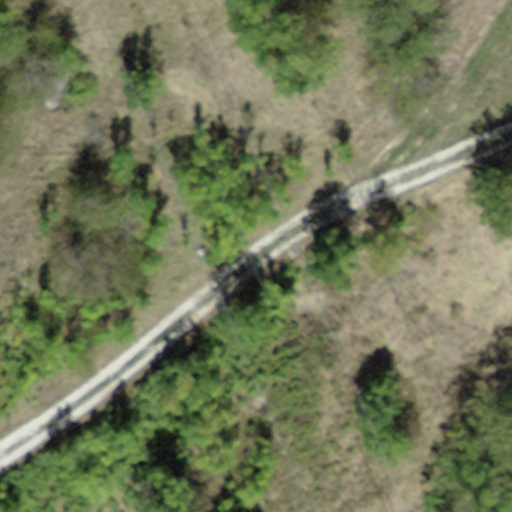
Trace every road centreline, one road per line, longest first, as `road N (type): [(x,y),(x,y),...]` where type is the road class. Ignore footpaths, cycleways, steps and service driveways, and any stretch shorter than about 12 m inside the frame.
road 1 (track): [(0,452),(303,223),(511,134)]
road 2 (track): [(348,199),(412,121),(466,74),(511,1)]
